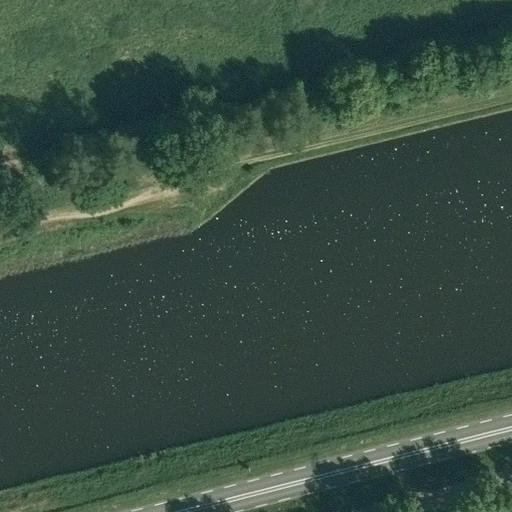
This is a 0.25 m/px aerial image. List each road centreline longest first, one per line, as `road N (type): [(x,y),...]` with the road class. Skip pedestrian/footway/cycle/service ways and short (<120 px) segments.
road 1 (track): [(511,80),(159,180),(0,237)]
road 2 (primary): [(189,511),(511,431)]
